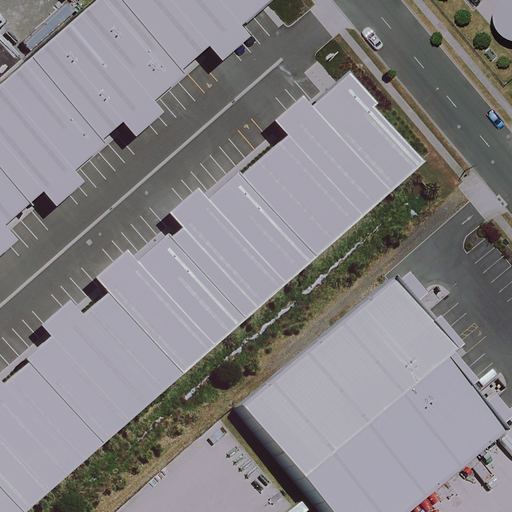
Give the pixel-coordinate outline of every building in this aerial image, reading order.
[(0,77),(0,236),(270,0),(90,0),(25,55),(0,77)] [(501,4),(499,8),(497,16),(498,20),(499,24),(500,28),(503,32),(505,35),(509,37),(511,38),(511,0),(504,0),(503,1),(501,4)] [(0,77),(25,55),(0,28),(0,77)] [(0,511),(24,511),(422,174),(345,85),(0,378),(0,511)] [(365,511),(504,397),(384,253),(244,369),(364,511),(365,511)]
